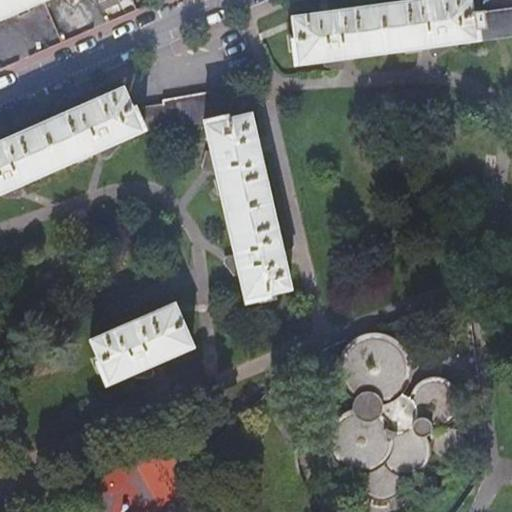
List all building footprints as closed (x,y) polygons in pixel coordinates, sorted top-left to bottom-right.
[(0,0),(0,19),(44,0),(0,0)] [(470,44),(468,17),(465,0),(447,0),(288,21),(294,68),(321,63),(321,68),(335,72),(345,60),(428,49),(438,57),(449,52),(447,47),(470,44)] [(511,10),(468,17),(470,44),(511,38),(511,10)] [(130,65),(111,69),(115,87),(134,83),(130,65)] [(142,132),(134,111),(129,113),(119,91),(0,142),(0,199),(15,198),(14,188),(97,152),(107,159),(118,148),(115,143),(142,132)] [(204,124),(225,119),(221,96),(163,103),(163,108),(134,111),(142,132),(204,124)] [(225,119),(204,124),(211,154),(205,155),(202,168),(215,171),(235,259),(225,265),(233,278),(239,276),(244,303),(268,298),(268,295),(288,290),(248,118),(247,118),(226,123),(225,119)] [(99,363),(96,365),(105,386),(132,375),(134,380),(147,379),(146,368),(191,349),(172,308),(91,343),(99,363)] [(353,339),(348,341),(344,343),(338,348),(335,352),(331,359),(329,365),(328,375),(330,383),(334,390),(339,397),(343,400),(347,402),(344,408),(344,413),(347,420),(341,424),(336,429),(333,433),(331,438),(330,442),(330,453),(333,459),(336,464),(340,468),(344,471),(349,474),(354,475),(364,474),(363,481),(365,487),(368,492),(372,496),(376,499),(384,501),(389,501),(398,497),(404,491),(405,487),(406,484),(406,480),(404,472),(412,472),(416,471),(421,468),(425,465),(430,459),(432,454),(440,458),(449,463),(459,460),(465,454),(467,444),(464,435),(458,430),(447,429),(438,431),(424,430),(427,426),(428,423),(427,420),(435,419),(440,417),(444,414),(448,410),(451,404),(451,400),(451,390),(447,381),(443,377),(438,373),(428,369),(422,370),(416,372),(411,375),(407,379),(404,383),(403,388),(404,393),(398,390),(394,390),(390,390),(394,382),(395,372),(394,362),(392,358),(388,351),(382,345),(379,343),(370,339),(361,338),(353,339)]
